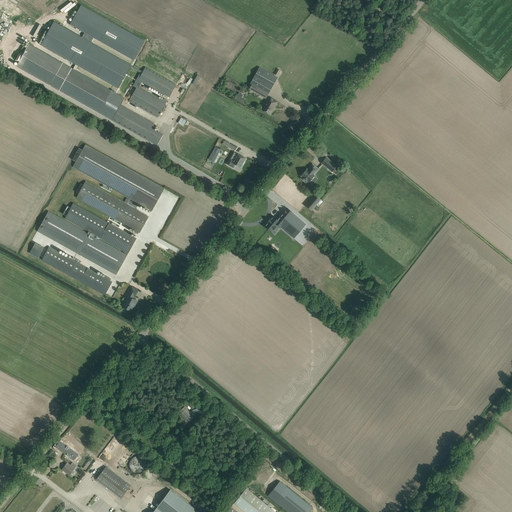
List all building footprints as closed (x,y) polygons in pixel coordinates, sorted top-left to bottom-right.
[(134,60),(145,41),(81,5),(70,24),(84,33),(82,37),(54,22),(41,45),(118,88),(131,65),(91,42),(93,38),(134,60)] [(19,63),(17,67),(112,121),(112,120),(121,105),(125,98),(29,44),(27,48),(23,45),(15,61),(19,63)] [(138,80),(165,95),(169,97),(176,85),(145,67),(138,80)] [(251,86),(249,89),(266,98),(268,93),(277,78),(259,67),(249,85),(251,86)] [(129,101),(153,115),(158,117),(166,102),(138,87),(129,101)] [(244,101),(244,99),(241,98),(242,93),(236,92),(235,99),(244,101)] [(270,115),(278,101),(271,97),(270,100),(267,99),(265,103),(266,103),(266,102),(267,103),(263,110),(270,115)] [(156,125),(152,123),(121,105),(112,120),(157,146),(163,135),(154,130),(156,125)] [(188,125),(190,121),(179,118),(177,124),(184,126),(185,124),(188,125)] [(152,211),(164,188),(85,145),(82,150),(79,148),(72,160),(76,162),(73,167),(152,211)] [(208,160),(214,162),(219,149),(213,146),(208,160)] [(246,158),(244,158),(238,154),(235,161),(230,159),(227,164),(234,168),(236,164),(241,167),(246,158)] [(321,163),(332,172),(337,166),(326,157),(321,163)] [(301,178),(306,183),(307,181),(309,182),(314,176),(313,175),(318,169),(312,164),(308,170),(307,169),(301,176),(302,177),(301,178)] [(81,184),(76,192),(78,194),(76,198),(135,231),(135,232),(138,234),(139,232),(148,217),(85,182),(83,186),(81,184)] [(305,205),(312,210),(321,199),(314,194),(305,205)] [(271,211),(272,211),(277,215),(284,207),(286,204),(280,199),(271,211)] [(73,204),(65,218),(124,251),(128,253),(136,239),(73,204)] [(273,217),(264,227),(271,232),(278,224),(280,227),(279,228),(297,242),(309,228),(286,209),(277,220),(273,217)] [(124,251),(123,253),(48,212),(37,231),(116,275),(128,253),(124,251)] [(42,260),(54,266),(105,295),(112,282),(49,247),(42,260)] [(151,248),(139,270),(152,277),(164,255),(151,248)] [(134,305),(135,305),(137,301),(133,298),(134,296),(135,296),(138,291),(132,287),(128,294),(130,295),(127,301),(125,300),(122,306),(131,311),(134,305)] [(204,406),(193,410),(193,411),(190,412),(186,409),(180,414),(187,422),(189,421),(194,417),(193,416),(194,416),(195,417),(201,414),(206,412),(204,406)] [(55,447),(59,450),(74,462),(79,456),(60,441),(55,447)] [(88,459),(82,467),(86,470),(91,462),(88,459)] [(67,463),(62,469),(69,475),(74,468),(67,463)] [(96,479),(120,498),(130,486),(106,467),(96,479)] [(280,481),(268,496),(288,511),(308,511),(312,507),(280,481)] [(199,511),(170,489),(152,511),(199,511)] [(278,511),(274,508),(273,509),(271,508),(270,509),(246,489),(234,503),(245,511),(278,511)] [(111,502),(89,502),(89,508),(92,508),(92,511),(102,511),(103,511),(108,511),(108,508),(111,508),(111,502)]
